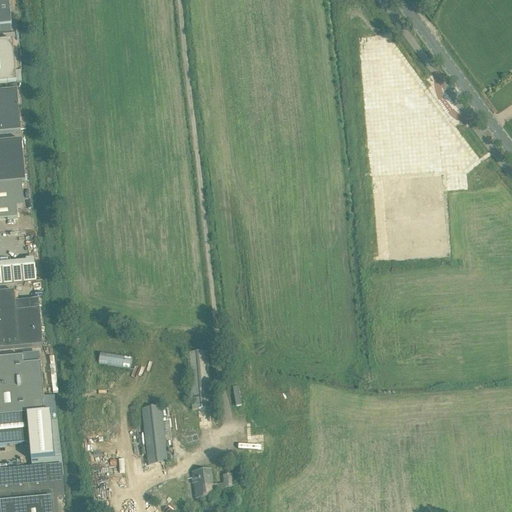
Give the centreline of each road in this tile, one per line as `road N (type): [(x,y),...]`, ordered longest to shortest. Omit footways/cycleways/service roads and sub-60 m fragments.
road 1 (unclassified): [(150,0),(197,380),(240,412)]
road 2 (unclassified): [(357,380),(309,0)]
road 3 (secondary): [(400,0),(511,151)]
road 4 (unclassified): [(464,368),(482,511)]
road 5 (unclassified): [(409,374),(427,511)]
road 6 (unclassified): [(240,412),(263,391),(357,380)]
